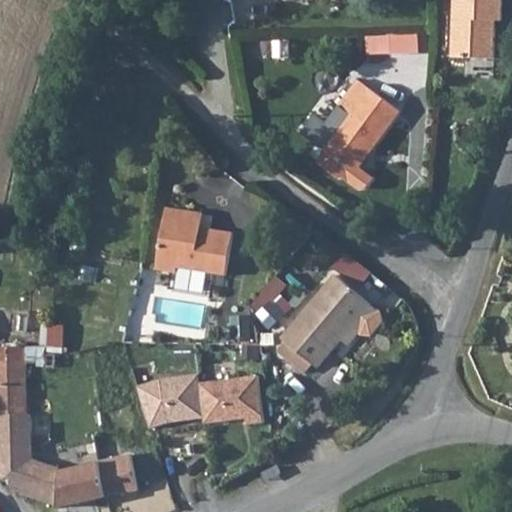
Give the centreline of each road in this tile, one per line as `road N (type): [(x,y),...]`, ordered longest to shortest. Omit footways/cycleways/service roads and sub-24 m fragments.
road 1 (residential): [(429,416),(453,311),(511,145)]
road 2 (residential): [(273,511),(429,416)]
road 3 (residential): [(216,123),(202,0)]
